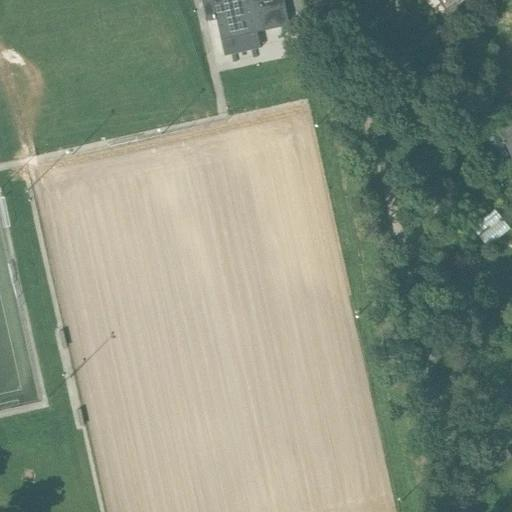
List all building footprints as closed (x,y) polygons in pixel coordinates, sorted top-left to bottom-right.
[(289,26),(283,0),(202,0),(207,23),(217,21),(221,41),(289,26)] [(437,0),(446,12),(463,0),(437,0)] [(446,38),(439,26),(413,44),(421,55),(446,38)] [(511,160),(511,127),(500,133),(511,160)] [(508,156),(498,134),(486,140),(496,162),(508,156)] [(439,200),(429,203),(433,216),(442,213),(439,200)] [(469,227),(460,234),(462,236),(470,246),(479,239),(470,229),(469,227)] [(504,465),(511,458),(511,456),(507,450),(498,456),(504,465)]
